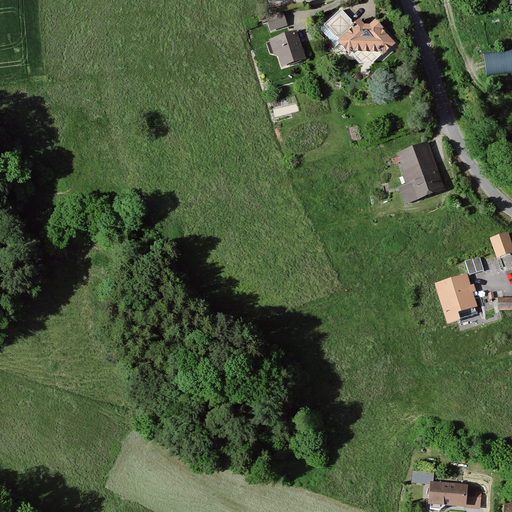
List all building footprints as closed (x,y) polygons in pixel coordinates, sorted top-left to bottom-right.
[(351,57),(354,54),(383,55),(385,57),(397,46),(383,32),(385,31),(377,23),(371,29),(366,28),(360,22),(355,27),(341,12),(325,27),(341,43),(339,45),(351,57)] [(286,31),(283,14),(267,18),(270,34),(286,31)] [(306,63),(298,34),(269,43),(274,58),(278,57),(282,70),(306,63)] [(486,73),(511,71),(511,50),(484,53),(486,73)] [(446,193),(429,144),(396,155),(397,157),(390,160),(393,168),(400,165),(404,176),(402,176),(406,187),(399,190),(405,207),(446,193)] [(511,235),(511,234),(492,241),(499,261),(509,257),(509,259),(511,257),(511,235)] [(480,257),(465,261),(470,275),(484,271),(480,257)] [(467,277),(435,286),(447,326),(460,323),(458,314),(476,308),(467,277)] [(511,311),(511,297),(500,297),(499,311),(511,311)] [(479,509),(481,488),(433,484),(431,505),(479,509)]
